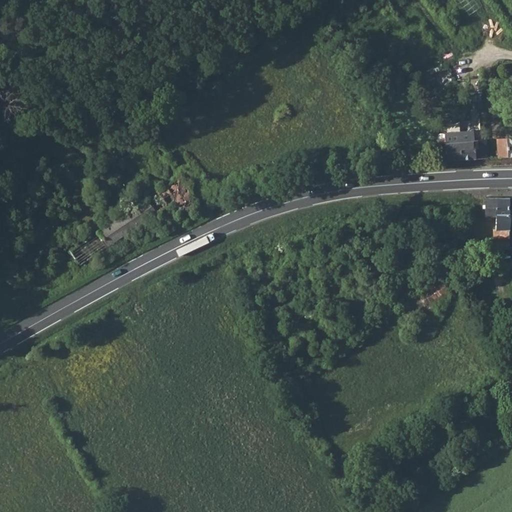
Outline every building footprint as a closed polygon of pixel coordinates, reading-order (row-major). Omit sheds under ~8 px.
[(439,137),(450,163),(478,160),(488,159),(486,142),(476,142),(475,133),(439,137)] [(511,139),(499,140),(500,158),(511,157),(511,139)] [(180,179),(148,199),(144,201),(139,195),(129,201),(127,199),(109,210),(110,213),(106,217),(110,225),(77,247),(78,249),(76,254),(83,265),(177,204),(184,213),(199,204),(180,179)] [(120,183),(118,183),(113,185),(106,179),(100,182),(99,187),(94,191),(97,195),(88,201),(92,207),(124,187),(120,183)] [(495,197),(483,196),(483,218),(495,218),(495,197)] [(493,230),(493,237),(509,237),(510,226),(510,215),(509,215),(508,197),(495,197),(495,218),(495,230),(493,230)] [(509,237),(493,237),(494,248),(509,248),(509,237)] [(431,284),(409,299),(411,303),(414,302),(416,303),(421,300),(426,306),(442,296),(446,290),(441,281),(434,283),(431,284)]
